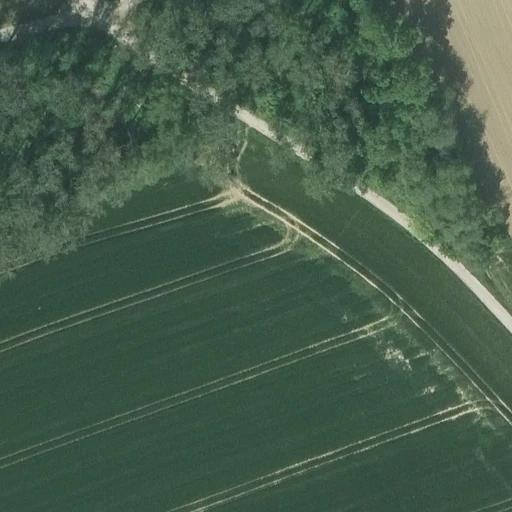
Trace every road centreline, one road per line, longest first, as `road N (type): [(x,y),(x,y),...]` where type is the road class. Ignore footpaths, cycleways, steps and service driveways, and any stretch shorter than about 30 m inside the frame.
road 1 (track): [(90,0),(163,60),(400,214),(511,322)]
road 2 (track): [(120,0),(0,36)]
